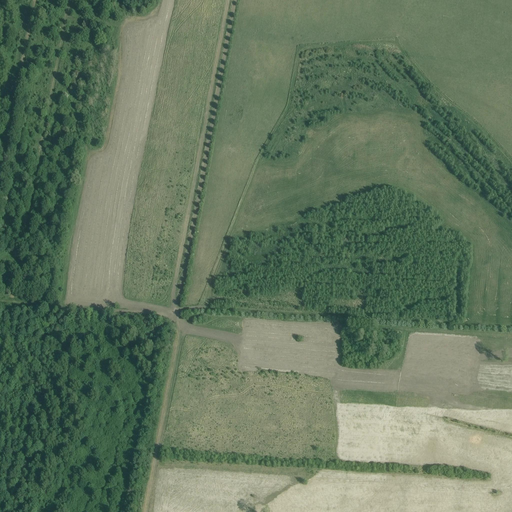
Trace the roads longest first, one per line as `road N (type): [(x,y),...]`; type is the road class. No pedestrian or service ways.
road 1 (track): [(143,511),(229,0)]
road 2 (track): [(140,309),(142,348),(112,466),(90,497),(97,511)]
road 3 (track): [(36,0),(0,176)]
road 4 (track): [(0,300),(174,311)]
